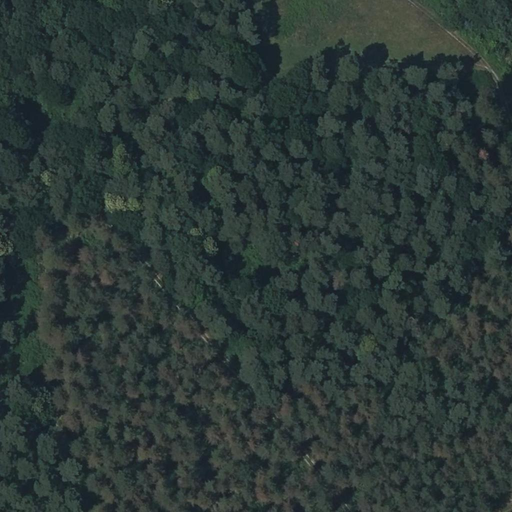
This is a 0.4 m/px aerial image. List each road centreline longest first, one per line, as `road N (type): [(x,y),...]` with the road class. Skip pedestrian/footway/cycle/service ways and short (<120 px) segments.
road 1 (track): [(0,263),(80,223),(217,362),(343,511)]
road 2 (track): [(414,0),(479,51),(511,104)]
